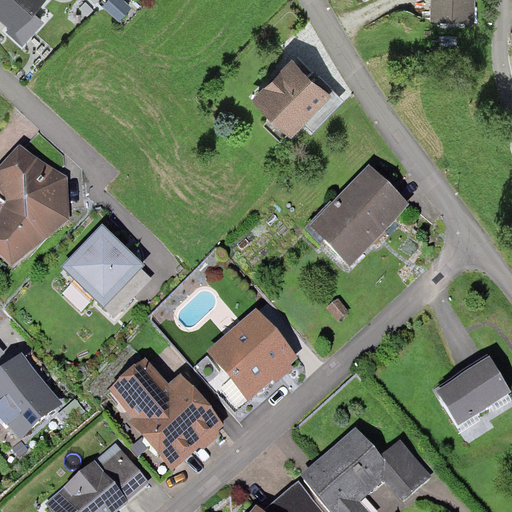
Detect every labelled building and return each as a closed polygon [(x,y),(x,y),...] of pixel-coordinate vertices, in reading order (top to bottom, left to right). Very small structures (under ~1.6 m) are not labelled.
[(39,0),(0,0),(0,14),(10,24),(6,27),(21,42),(45,18),(33,6),(39,0)] [(127,0),(103,0),(102,1),(119,18),(132,4),(127,0)] [(475,0),(431,0),(431,19),(475,20),(475,0)] [(293,51),(251,93),(290,132),(304,118),(332,90),(330,87),(293,51)] [(333,85),(330,87),(332,90),(304,118),(314,128),(345,97),(333,85)] [(69,178),(20,144),(0,165),(0,184),(7,202),(0,214),(0,255),(12,267),(43,241),(70,221),(69,178)] [(369,167),(309,227),(350,268),(410,207),(369,167)] [(103,227),(62,269),(104,311),(105,309),(143,271),(146,268),(103,227)] [(152,280),(143,271),(105,309),(115,319),(152,280)] [(339,300),(328,308),(338,322),(349,313),(339,300)] [(257,311),(207,354),(249,402),(274,381),(277,384),(294,370),(290,366),(299,359),(257,311)] [(64,405),(22,356),(0,374),(0,416),(21,441),(64,405)] [(169,388),(146,360),(110,391),(172,473),(199,449),(204,450),(220,437),(219,432),(225,427),(182,376),(169,388)] [(490,360),(437,394),(459,428),(511,394),(490,360)] [(357,429),(300,477),(329,511),(370,511),(362,501),(385,482),(402,501),(431,477),(400,441),(381,457),(357,429)] [(100,468),(128,502),(150,484),(122,450),(100,468)] [(95,462),(46,504),(52,511),(119,511),(130,503),(128,502),(100,468),(95,462)] [(324,511),(299,482),(264,511),(324,511)]
